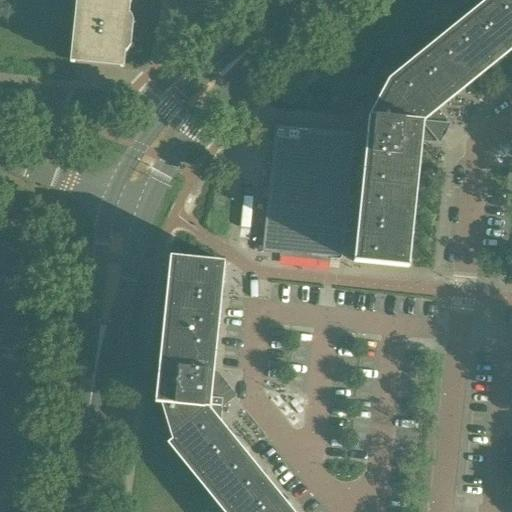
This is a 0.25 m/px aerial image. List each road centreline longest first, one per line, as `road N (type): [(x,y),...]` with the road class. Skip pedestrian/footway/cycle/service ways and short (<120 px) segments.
road 1 (residential): [(441,511),(474,164),(484,139),(511,115)]
road 2 (tertiary): [(280,22),(228,53),(168,112),(136,146),(106,200)]
road 3 (tertiary): [(144,214),(168,162),(280,22)]
road 4 (tertiary): [(106,200),(90,397)]
road 5 (tertiary): [(90,397),(144,214)]
